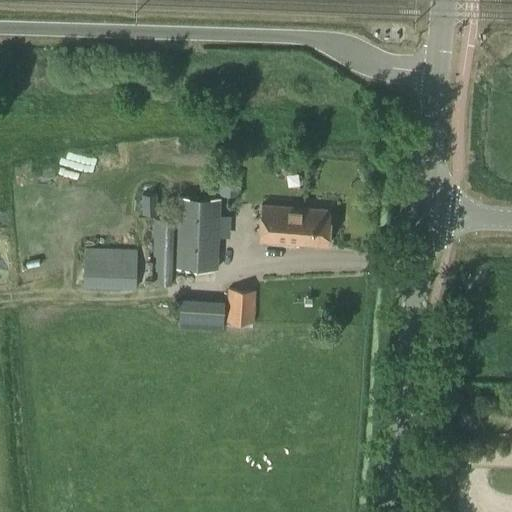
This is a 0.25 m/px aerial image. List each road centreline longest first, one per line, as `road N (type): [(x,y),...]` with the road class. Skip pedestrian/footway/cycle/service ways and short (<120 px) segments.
road 1 (unclassified): [(437,73),(380,66),(309,38),(0,30)]
road 2 (tertiary): [(391,511),(421,213)]
road 3 (tertiary): [(421,213),(437,73)]
